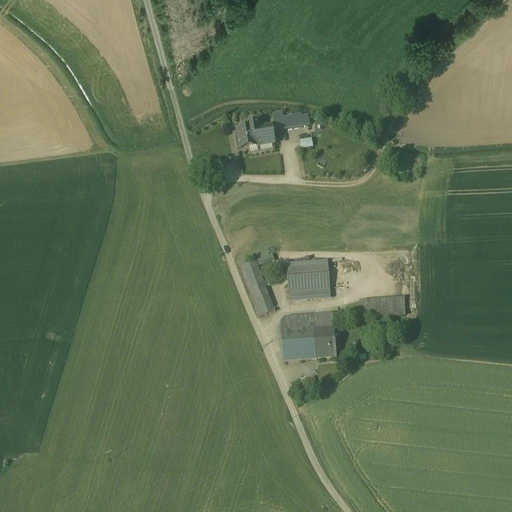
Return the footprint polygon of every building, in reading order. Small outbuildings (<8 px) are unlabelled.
[(302,117),(284,120),(283,114),(273,116),(276,134),(310,128),(308,118),(302,119),(302,117)] [(272,128),(263,129),(263,125),(245,128),(245,132),(255,130),(256,139),(257,139),(258,148),(275,145),(272,128)] [(245,132),(238,133),(241,151),(258,148),(257,139),(256,139),(255,130),(245,132)] [(311,140),(299,141),(300,150),(312,148),(311,140)] [(399,261),(398,251),(372,252),(372,257),(387,256),(387,261),(399,261)] [(275,314),(257,264),(242,270),(261,319),(275,314)] [(328,265),(287,268),(290,293),(330,290),(328,265)] [(404,302),(361,305),(362,321),(384,319),(384,322),(390,322),(389,319),(406,317),(404,302)] [(317,318),(285,321),(281,325),(282,334),(318,331),(317,318)] [(318,331),(282,334),(284,364),(336,360),(333,330),(318,331)]
